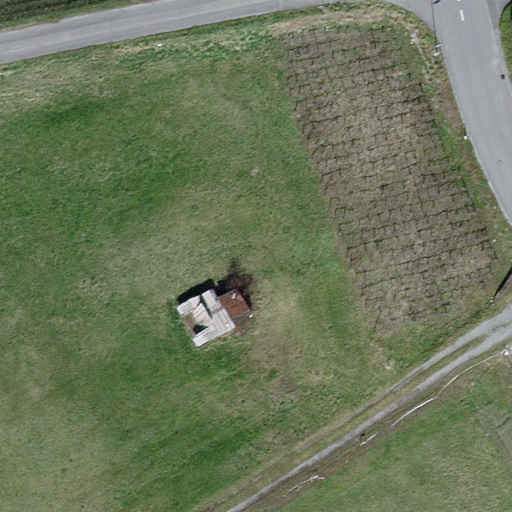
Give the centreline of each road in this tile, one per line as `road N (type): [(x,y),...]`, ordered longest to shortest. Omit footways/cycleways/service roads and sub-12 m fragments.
road 1 (track): [(199,511),(511,314)]
road 2 (unclassified): [(247,0),(0,53)]
road 3 (residential): [(458,0),(511,158)]
